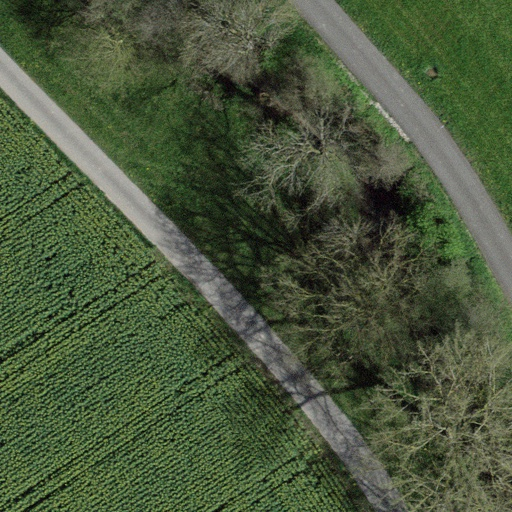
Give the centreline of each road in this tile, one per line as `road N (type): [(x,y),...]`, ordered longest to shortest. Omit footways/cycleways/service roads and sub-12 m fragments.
road 1 (track): [(392,511),(264,341),(0,65)]
road 2 (unclassified): [(511,270),(447,157),(311,0)]
